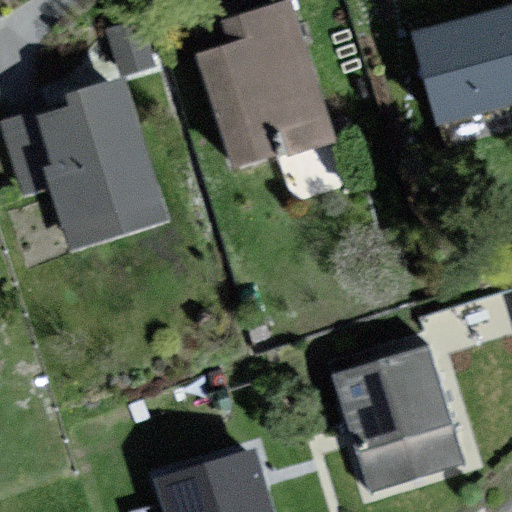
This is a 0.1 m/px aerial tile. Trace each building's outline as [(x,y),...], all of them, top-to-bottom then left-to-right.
[(290,4),(281,7),(227,23),(234,47),(206,55),(238,163),(330,136),(290,4)] [(511,8),(411,37),(434,117),(511,94),(511,8)] [(157,217),(116,83),(66,98),(69,108),(46,115),(6,127),(24,187),(49,180),(68,244),(157,217)] [(461,459),(429,348),(340,374),(373,485),(461,459)] [(262,511),(245,456),(159,482),(167,511),(262,511)]
